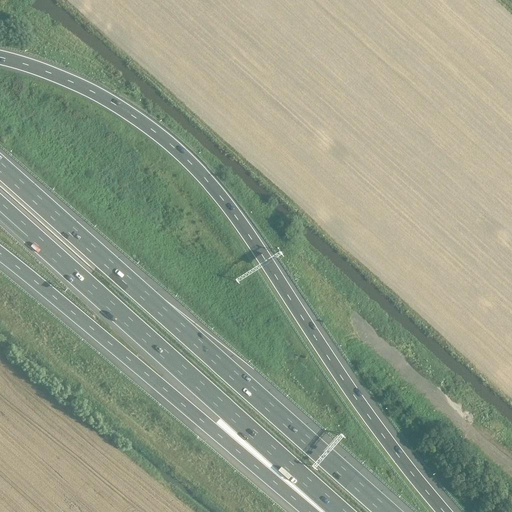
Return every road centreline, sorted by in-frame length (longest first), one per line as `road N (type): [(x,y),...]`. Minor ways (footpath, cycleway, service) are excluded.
road 1 (motorway): [(444,511),(202,177),(94,93),(0,57)]
road 2 (motorway): [(387,511),(0,166)]
road 3 (motorway): [(0,208),(332,511)]
road 4 (motorway): [(0,254),(320,511)]
